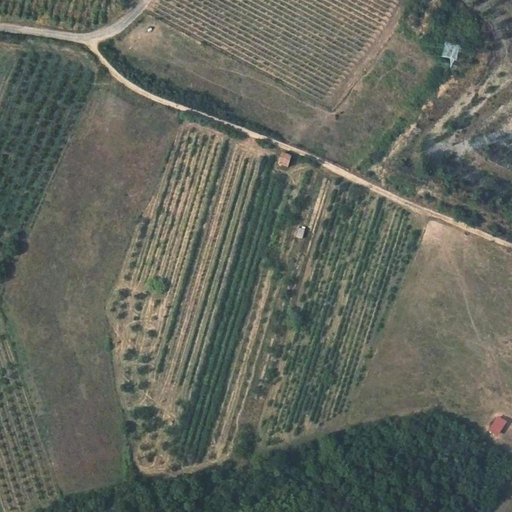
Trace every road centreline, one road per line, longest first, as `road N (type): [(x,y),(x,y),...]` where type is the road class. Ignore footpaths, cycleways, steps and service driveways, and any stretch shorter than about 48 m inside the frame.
road 1 (track): [(511,244),(151,99),(123,84),(87,42)]
road 2 (residential): [(0,29),(87,42),(129,21),(145,0)]
